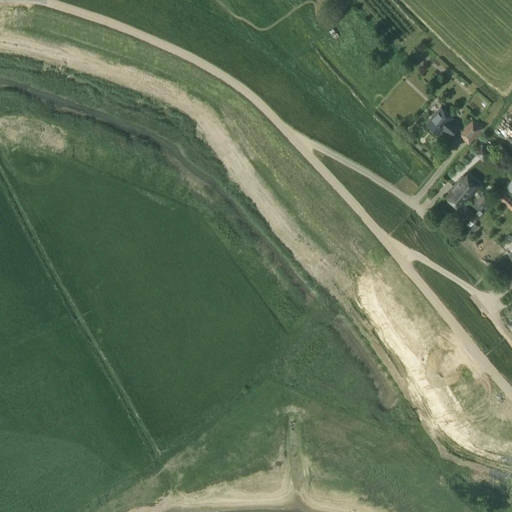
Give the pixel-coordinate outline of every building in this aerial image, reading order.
[(452,135),(460,126),(452,119),(453,117),(441,107),(427,123),(439,134),(444,128),(452,135)] [(459,134),(470,144),(484,128),(473,118),(459,134)] [(490,151),(483,144),(476,152),(484,158),(490,151)] [(455,186),(469,199),(478,189),(463,176),(455,186)] [(455,186),(447,196),(460,208),(461,208),(461,209),(464,212),(464,211),(466,212),(469,208),(464,203),(468,199),(469,200),(469,199),(455,186)] [(511,195),(505,189),(497,197),(511,210),(511,195)] [(478,199),(474,205),(477,207),(482,212),(491,200),(480,191),(476,197),(478,199)] [(466,212),(465,214),(475,222),(479,216),(473,211),(469,208),(466,212)]
